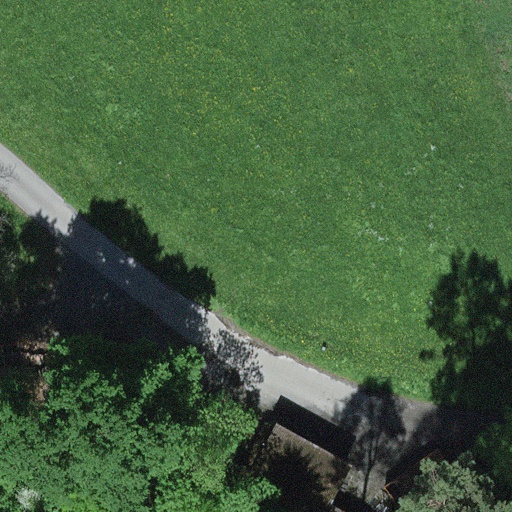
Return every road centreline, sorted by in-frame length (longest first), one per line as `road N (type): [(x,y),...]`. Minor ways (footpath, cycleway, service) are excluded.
road 1 (track): [(511,434),(358,405),(261,366),(135,285),(0,177)]
road 2 (track): [(135,285),(0,319)]
